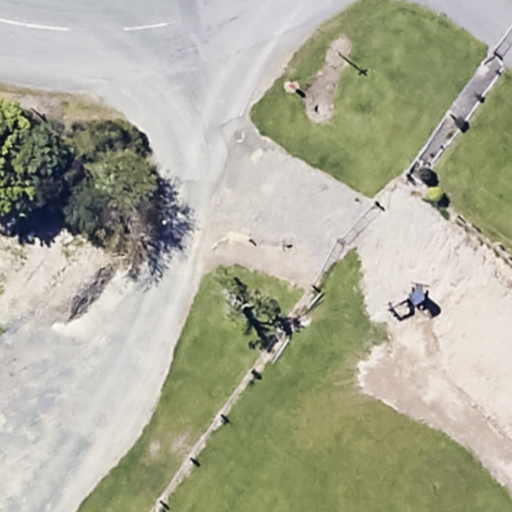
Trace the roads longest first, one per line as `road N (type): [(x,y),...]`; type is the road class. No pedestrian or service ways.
road 1 (track): [(43,511),(87,458),(136,372),(189,220),(217,11)]
road 2 (tertiary): [(0,19),(147,26),(242,0)]
